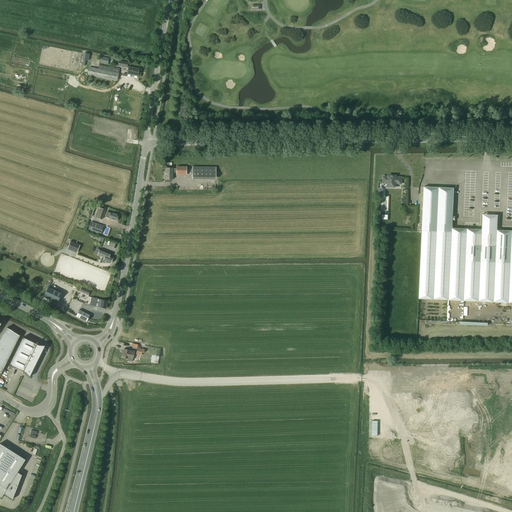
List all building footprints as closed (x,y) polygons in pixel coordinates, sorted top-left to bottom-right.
[(117,81),(120,69),(109,67),(108,71),(89,67),(87,75),(117,81)] [(139,69),(129,67),(127,74),(138,76),(139,69)] [(186,167),(176,167),(176,175),(186,175),(186,167)] [(216,179),(216,167),(192,167),(192,179),(216,179)] [(395,187),(395,184),(401,184),(402,178),(396,177),(396,176),(388,176),(388,177),(383,177),(383,183),(388,183),(388,187),(395,187)] [(422,227),(452,228),(454,188),(424,187),(422,227)] [(106,210),(97,207),(94,217),(103,219),(106,210)] [(105,217),(109,219),(117,221),(118,215),(107,212),(105,217)] [(482,217),(482,230),(497,230),(497,218),(482,217)] [(104,226),(91,222),(88,230),(101,235),(104,226)] [(455,228),(452,228),(422,227),(419,299),(511,303),(511,231),(497,230),(482,230),(455,228)] [(70,241),(67,250),(77,253),(80,245),(70,241)] [(112,259),(110,258),(111,255),(99,250),(98,255),(104,258),(103,261),(111,263),(112,259)] [(44,296),(58,302),(60,296),(61,294),(53,290),(48,287),(44,296)] [(107,301),(99,299),(98,307),(105,309),(107,301)] [(76,317),(87,322),(90,315),(79,310),(76,317)] [(7,327),(0,339),(0,365),(4,368),(20,335),(7,327)] [(23,337),(9,365),(23,371),(22,374),(23,372),(24,372),(25,372),(29,377),(45,346),(44,346),(39,345),(37,345),(37,344),(38,342),(37,342),(36,344),(23,337)] [(144,349),(138,348),(136,355),(141,356),(142,353),(144,353),(144,349)] [(134,352),(124,349),(122,357),(132,360),(134,352)] [(0,423),(8,426),(9,423),(8,423),(9,419),(0,416),(0,423)] [(0,497),(1,498),(4,494),(12,499),(22,475),(17,472),(25,460),(0,443),(0,497)]
